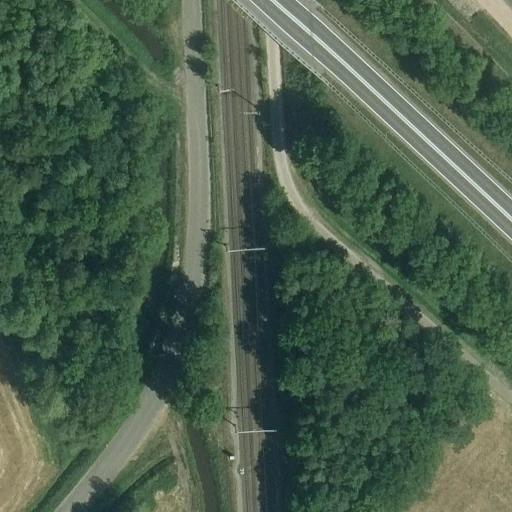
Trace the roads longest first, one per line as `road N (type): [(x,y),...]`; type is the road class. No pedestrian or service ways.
road 1 (unclassified): [(67,511),(161,386),(190,310),(198,240),(191,0)]
road 2 (trunk): [(511,221),(275,0)]
road 3 (unclassified): [(324,231),(299,211),(283,175),(271,0)]
